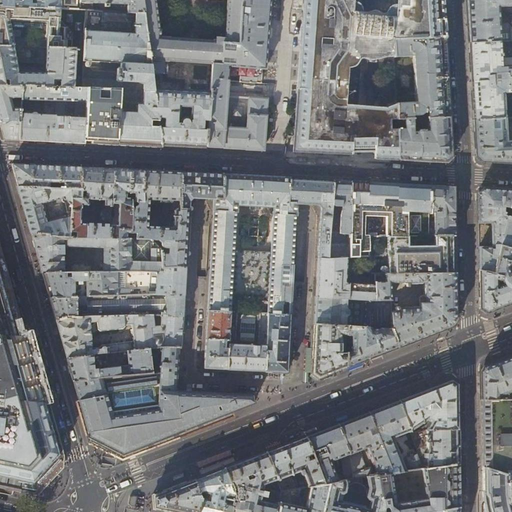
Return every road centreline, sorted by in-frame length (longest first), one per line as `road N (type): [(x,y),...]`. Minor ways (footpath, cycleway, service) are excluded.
road 1 (secondary): [(0,185),(89,504)]
road 2 (residential): [(298,384),(190,378),(203,160)]
road 3 (secondary): [(89,504),(299,419)]
road 4 (residential): [(298,384),(310,166)]
road 5 (residential): [(0,152),(203,160)]
road 6 (secondary): [(299,419),(468,353)]
road 7 (residential): [(468,353),(465,174)]
road 8 (residential): [(465,174),(455,0)]
road 9 (residential): [(472,511),(468,353)]
road 10 (residential): [(310,166),(465,174)]
